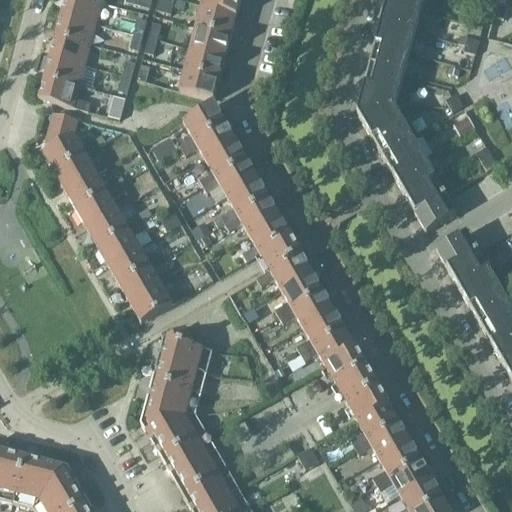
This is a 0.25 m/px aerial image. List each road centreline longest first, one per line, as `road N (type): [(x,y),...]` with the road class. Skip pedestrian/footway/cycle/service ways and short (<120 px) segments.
road 1 (residential): [(389,368),(243,113),(240,95),(265,0)]
road 2 (residential): [(143,511),(389,368)]
road 3 (residential): [(412,253),(337,116),(367,0)]
road 4 (residential): [(511,424),(412,253)]
road 5 (residential): [(129,511),(93,446),(19,420),(0,392)]
road 6 (residential): [(476,511),(389,368)]
road 7 (residential): [(0,130),(35,0)]
